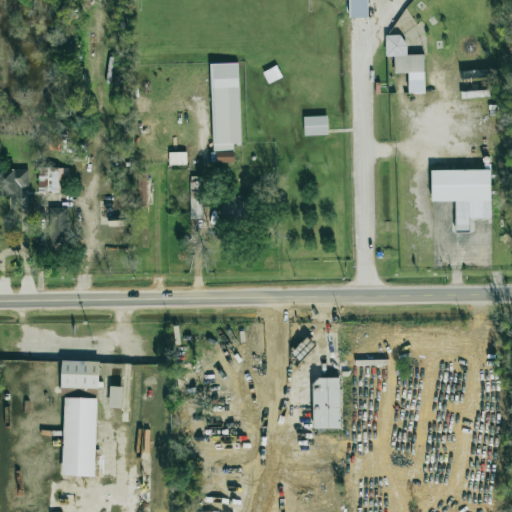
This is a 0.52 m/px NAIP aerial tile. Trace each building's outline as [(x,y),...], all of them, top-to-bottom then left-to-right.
[(386,35),(400,35),(407,45),(407,55),(424,54),(425,92),(409,93),(409,72),(395,72),(395,56),(386,56),(386,35)] [(210,64),(213,163),(233,162),(233,144),(240,144),(238,63),(210,64)] [(303,117),(304,135),(327,134),(327,116),(303,117)] [(186,165),(186,153),(168,153),(168,165),(186,165)] [(37,191),(68,192),(68,168),(38,168),(37,191)] [(28,170),(0,169),(0,195),(9,195),(9,201),(20,201),(21,188),(28,188),(28,170)] [(432,170),(491,169),(492,218),(471,218),(470,232),(456,233),(455,201),(432,201),(432,170)] [(248,196),(220,196),(220,218),(248,218),(248,196)] [(67,208),(49,208),(47,243),(66,243),(67,208)] [(61,388),(99,389),(100,362),(61,361),(61,388)] [(340,429),(339,378),(312,379),(313,429),(340,429)] [(122,387),(109,386),(109,408),(122,408),(122,387)] [(94,477),(97,399),(64,398),(62,476),(94,477)]
